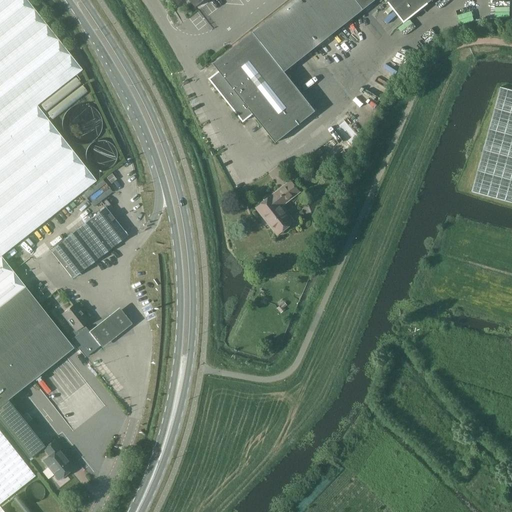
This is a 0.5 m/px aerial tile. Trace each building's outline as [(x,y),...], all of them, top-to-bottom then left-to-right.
[(26,0),(0,0),(0,306),(25,287),(1,256),(96,181),(36,105),(82,70),(26,0)] [(375,0),(386,0),(388,1),(388,2),(390,0),(424,0),(427,3),(431,0),(293,0),(213,64),(219,71),(210,79),(212,81),(211,82),(211,81),(210,82),(240,120),(241,120),(241,119),(243,121),(253,114),(275,143),(315,111),(284,72),(324,40),(326,43),(333,37),(331,35),(375,0)] [(511,203),(511,90),(501,88),(472,192),(511,203)] [(106,126),(106,121),(105,118),(103,115),(101,111),(97,108),(94,107),(90,105),(86,105),(81,105),(77,106),(73,108),(70,110),(68,113),(65,117),(64,121),(64,125),(64,129),(65,133),(67,137),(69,140),(72,143),(76,145),(80,147),(84,147),(89,147),(93,146),(97,144),(100,141),(103,138),(105,134),(106,130),(106,126)] [(120,160),(120,157),(119,154),(118,151),(116,149),(113,147),(111,146),(108,145),(105,145),(102,145),(100,146),(97,148),(95,150),(93,152),(92,154),(91,157),(91,160),(91,163),(92,165),(94,168),(95,170),(98,172),(100,173),(105,174),(108,174),(111,173),(114,172),(116,170),(118,168),(119,165),(120,163),(120,160)] [(106,178),(111,184),(116,180),(112,174),(106,178)] [(276,197),(259,210),(269,223),(268,223),(277,234),(292,223),(279,207),(299,192),(290,181),(274,194),(276,197)] [(106,184),(101,188),(104,192),(110,188),(106,184)] [(72,279),(127,235),(105,207),(50,250),(72,279)] [(0,405),(64,355),(73,348),(25,287),(0,306),(0,405)] [(79,333),(78,334),(71,339),(85,357),(100,346),(93,337),(89,332),(86,328),(85,328),(83,325),(88,321),(75,304),(62,314),(75,331),(76,330),(79,333)] [(93,337),(100,346),(102,348),(133,323),(120,307),(89,332),(93,337)] [(0,511),(3,511),(0,507),(0,503),(35,476),(0,431),(0,511)] [(54,440),(43,449),(49,456),(43,460),(55,475),(54,477),(57,480),(59,481),(62,478),(62,476),(72,468),(58,450),(60,448),(54,440)] [(45,497),(45,496),(45,494),(44,492),(42,489),(40,488),(38,487),(35,487),(32,487),(29,489),(26,492),(26,494),(25,496),(26,499),(26,501),(28,503),(31,505),(33,506),(35,506),(39,506),(40,505),(42,504),(44,500),(45,497)]
